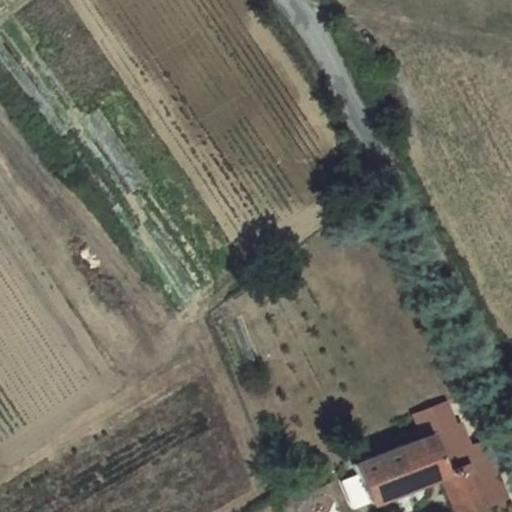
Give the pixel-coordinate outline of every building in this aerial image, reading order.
[(417,430),(423,443),(444,433),(439,421),(417,430)] [(444,433),(453,454),(462,450),(453,429),(444,433)] [(423,443),(349,478),(362,511),(374,511),(439,484),(450,511),(477,511),(476,509),(459,466),(453,454),(444,433),(423,443)] [(462,450),(453,454),(459,466),(479,458),(473,445),(462,450)] [(479,458),(459,466),(476,509),(500,498),(481,456),(479,458)]
